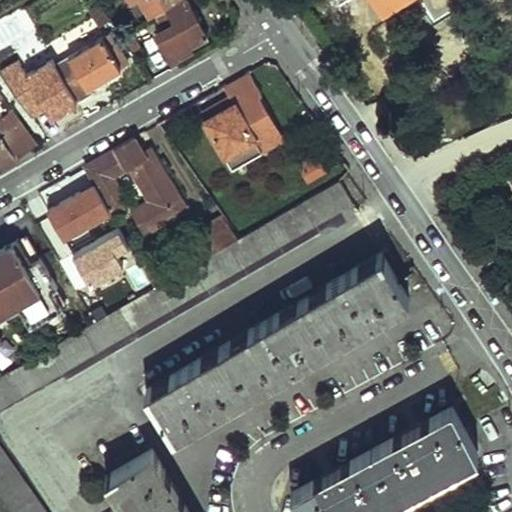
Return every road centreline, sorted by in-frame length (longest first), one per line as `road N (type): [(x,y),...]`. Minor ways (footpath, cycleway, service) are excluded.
road 1 (tertiary): [(511,362),(279,30)]
road 2 (residential): [(0,189),(279,30)]
